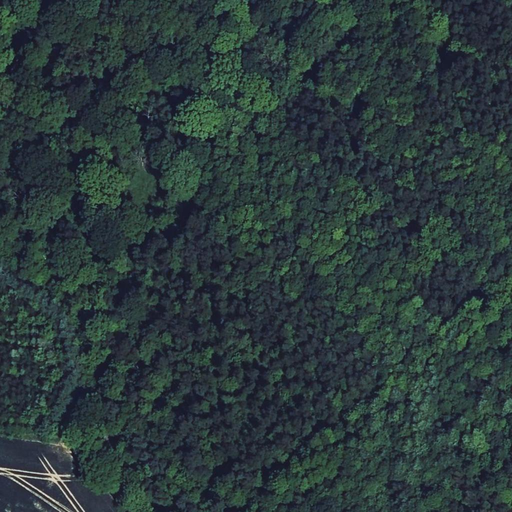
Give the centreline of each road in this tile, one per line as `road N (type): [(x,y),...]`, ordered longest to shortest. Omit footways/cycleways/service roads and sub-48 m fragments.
road 1 (track): [(95,272),(388,0)]
road 2 (track): [(237,511),(511,277)]
